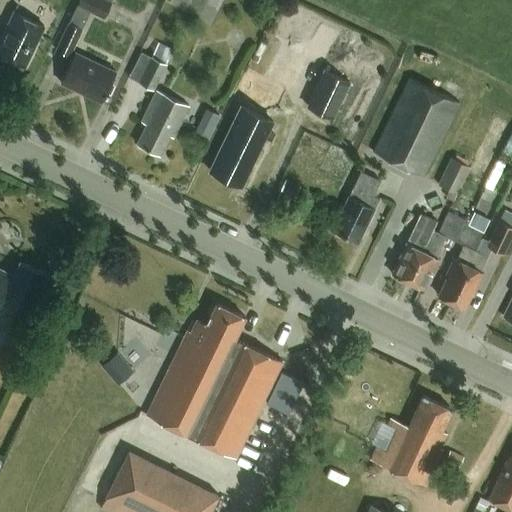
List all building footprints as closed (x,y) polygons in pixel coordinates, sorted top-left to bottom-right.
[(79,0),(77,5),(103,18),(111,3),(105,0),(79,0)] [(43,27),(13,12),(0,39),(0,54),(24,67),(43,27)] [(69,57),(81,30),(69,25),(57,52),(69,57)] [(240,33),(237,38),(239,43),(244,45),(250,43),(252,38),(250,33),(245,31),(240,33)] [(115,72),(75,53),(60,84),(100,103),(115,72)] [(137,83),(152,90),(164,64),(150,57),(137,83)] [(348,82),(323,70),(306,107),(331,118),(348,82)] [(423,176),(459,104),(408,79),(372,152),(423,177),(424,176),(423,176)] [(173,136),(188,106),(156,90),(141,122),(146,125),(136,145),(159,156),(169,136),(173,136)] [(272,122),(239,106),(208,171),(241,187),(272,122)] [(220,116),(206,109),(195,131),(209,138),(220,116)] [(444,198),(450,202),(454,194),(455,195),(468,168),(448,159),(436,186),(447,191),(444,198)] [(360,171),(331,230),(357,243),(379,199),(374,196),(381,181),(360,171)] [(301,190),(286,184),(279,202),(294,208),(301,190)] [(426,218),(419,215),(391,274),(409,283),(433,233),(437,223),(435,222),(439,214),(431,210),(426,218)] [(488,243),(481,239),(450,303),(463,309),(472,289),(474,290),(483,273),(480,271),(491,248),(502,254),(511,233),(511,215),(504,211),(488,243)] [(435,234),(433,233),(409,283),(423,289),(446,240),(455,244),(456,242),(464,225),(466,222),(446,212),(435,234)] [(450,303),(481,239),(483,235),(490,221),(474,213),(468,227),(464,225),(456,242),(463,246),(456,260),(454,259),(445,276),(447,277),(438,297),(450,303)] [(0,358),(6,362),(47,275),(19,262),(9,284),(0,279),(0,358)] [(233,339),(244,317),(215,303),(205,325),(196,320),(190,333),(186,332),(146,415),(235,458),(281,362),(233,339)] [(132,371),(117,353),(102,365),(116,384),(132,371)] [(425,486),(442,450),(439,448),(446,433),(441,431),(451,409),(422,396),(408,427),(393,420),(374,462),(425,486)] [(135,511),(208,511),(217,494),(128,450),(105,497),(135,511)] [(450,451),(445,462),(459,469),(464,458),(450,451)] [(487,500),(507,509),(505,511),(511,511),(511,453),(509,460),(505,462),(487,500)] [(359,511),(361,509),(336,497),(328,511),(359,511)]
